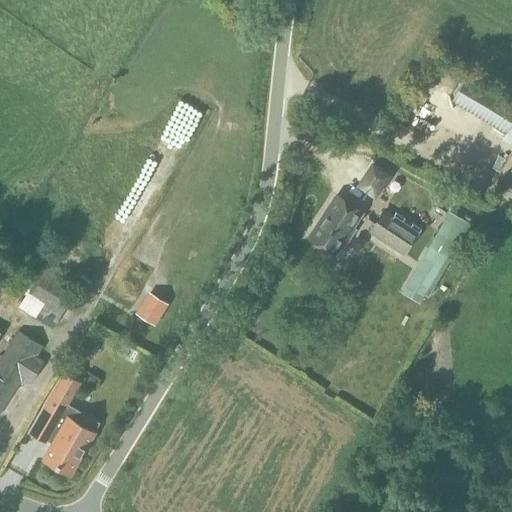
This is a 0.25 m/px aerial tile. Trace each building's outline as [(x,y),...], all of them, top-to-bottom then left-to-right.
[(511,116),(511,107),(467,81),(455,102),(503,132),(511,116)] [(484,164),(502,132),(450,103),(430,138),(455,152),(457,148),(484,164)] [(161,181),(162,165),(145,164),(144,180),(161,181)] [(373,196),(388,176),(371,164),(357,184),(373,196)] [(332,256),(361,211),(337,195),(307,239),(332,256)] [(451,259),(471,224),(449,212),(404,289),(421,299),(446,256),(451,259)] [(418,236),(382,214),(370,233),(406,255),(418,236)] [(50,327),(72,293),(58,284),(64,275),(46,264),(20,308),(50,327)] [(155,325),(168,304),(149,291),(135,312),(155,325)] [(29,384),(43,362),(35,357),(41,347),(18,332),(0,360),(0,413),(21,380),(29,384)] [(63,435),(47,457),(67,469),(90,430),(61,411),(79,381),(65,371),(35,422),(49,431),(51,427),(63,435)] [(92,385),(96,379),(91,375),(87,382),(92,385)] [(17,473),(38,438),(28,431),(6,467),(17,473)]
